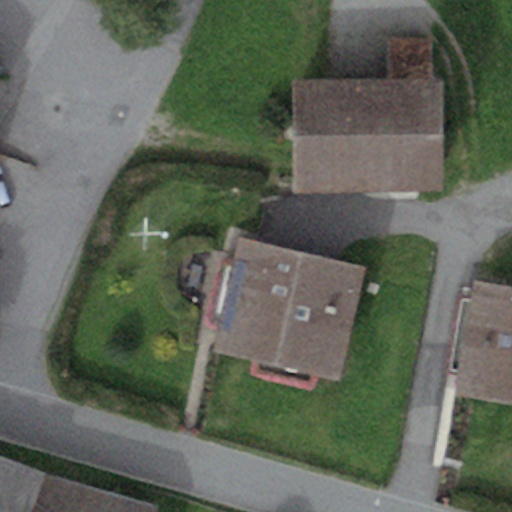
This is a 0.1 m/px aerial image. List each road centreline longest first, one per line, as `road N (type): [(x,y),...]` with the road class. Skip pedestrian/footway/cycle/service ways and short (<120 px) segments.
road 1 (unclassified): [(186,0),(145,75),(72,174),(0,390)]
road 2 (residential): [(0,409),(392,511)]
